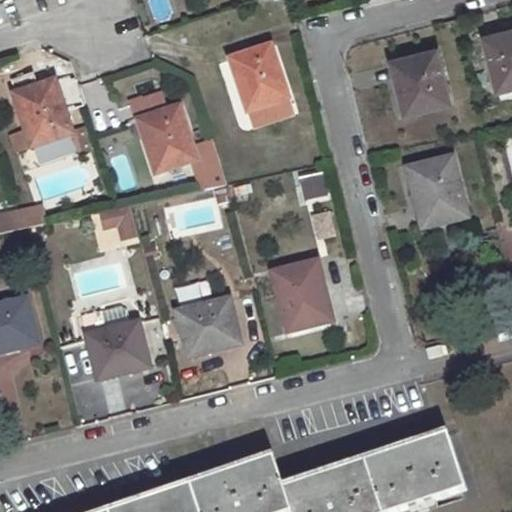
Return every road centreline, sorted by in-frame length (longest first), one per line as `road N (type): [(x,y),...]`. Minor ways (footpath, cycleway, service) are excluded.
road 1 (residential): [(462,0),(331,34),(317,61),(395,374)]
road 2 (residential): [(395,374),(0,468)]
road 3 (residential): [(511,344),(395,374)]
